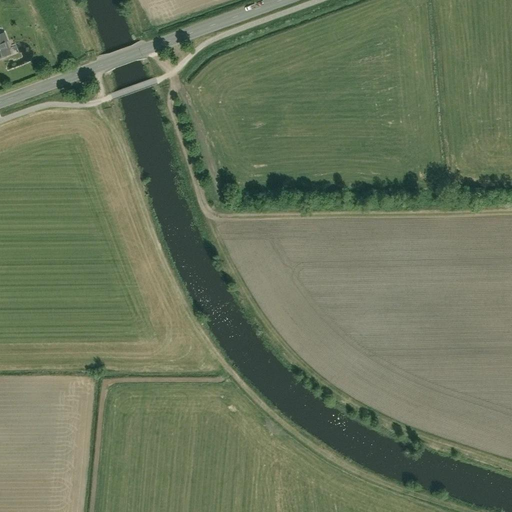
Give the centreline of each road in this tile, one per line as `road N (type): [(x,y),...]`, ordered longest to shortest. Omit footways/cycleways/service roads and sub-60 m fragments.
road 1 (track): [(478,511),(348,467),(250,391),(180,292),(108,99)]
road 2 (track): [(207,210),(229,217),(511,212)]
road 3 (tertiary): [(0,105),(279,0)]
road 4 (track): [(170,73),(173,116),(207,210)]
